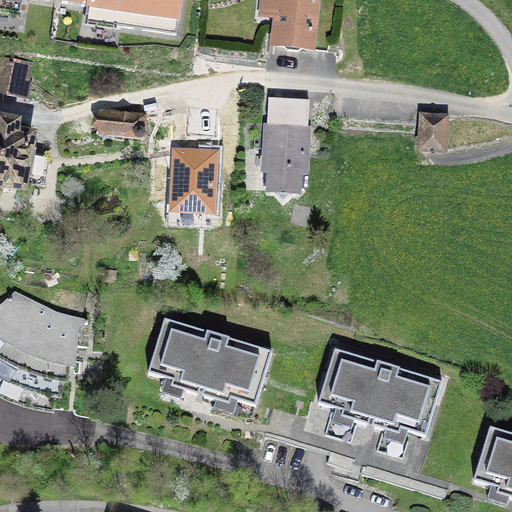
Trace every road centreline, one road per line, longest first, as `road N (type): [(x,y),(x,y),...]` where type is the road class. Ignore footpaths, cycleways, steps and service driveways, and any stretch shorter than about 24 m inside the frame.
road 1 (residential): [(0,418),(289,481),(361,511)]
road 2 (residential): [(511,119),(265,81)]
